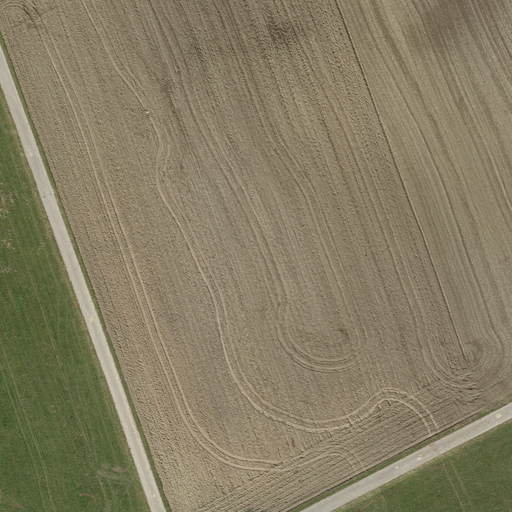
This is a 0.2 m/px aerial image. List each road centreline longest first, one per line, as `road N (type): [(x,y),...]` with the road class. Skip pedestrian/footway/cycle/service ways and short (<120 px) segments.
road 1 (track): [(166,511),(0,56)]
road 2 (track): [(322,511),(511,416)]
